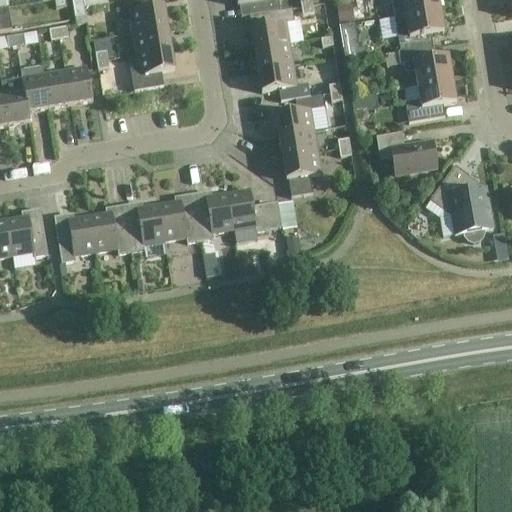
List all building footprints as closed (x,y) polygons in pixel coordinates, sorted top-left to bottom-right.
[(71,4),(73,12),(83,10),(107,6),(106,0),(81,0),(82,2),(71,4)] [(121,25),(130,24),(132,37),(167,31),(163,9),(155,10),(153,0),(144,0),(118,4),(121,25)] [(235,0),(237,9),(239,8),(241,20),(249,19),(252,18),(279,14),(278,2),(271,3),(270,0),(235,0)] [(299,2),(300,10),(311,8),(310,0),(299,2)] [(354,16),(371,16),(371,1),(354,0),(354,16)] [(402,4),(405,18),(439,12),(437,0),(390,0),(391,5),(402,4)] [(66,10),(64,1),(54,3),(55,11),(66,10)] [(313,17),(311,8),(300,10),(302,19),(313,17)] [(0,35),(12,33),(8,10),(0,11),(0,35)] [(86,18),(85,18),(83,10),(73,12),(74,21),(75,28),(87,27),(86,18)] [(291,12),(279,14),(252,18),(254,30),(250,31),(254,53),(289,47),(285,25),(293,24),(291,12)] [(396,34),(400,55),(425,51),(423,39),(443,36),(439,12),(405,18),(407,33),(396,34)] [(65,30),(57,31),(59,42),(67,41),(65,30)] [(57,31),(48,33),(50,44),(59,42),(57,31)] [(132,37),(136,58),(170,52),(167,31),(132,37)] [(22,37),(14,39),(16,49),(24,48),(22,37)] [(14,39),(5,40),(7,51),(16,49),(14,39)] [(321,51),(332,49),(330,40),(320,42),(321,51)] [(292,68),(289,47),(254,53),(257,74),(292,68)] [(399,68),(403,67),(404,72),(408,74),(414,74),(417,89),(451,83),(447,59),(427,63),(425,51),(400,55),(397,56),(399,68)] [(163,90),(161,76),(174,74),(170,52),(136,58),(138,71),(130,72),(133,95),(163,90)] [(94,56),(96,65),(107,63),(105,54),(94,56)] [(108,71),(107,63),(96,65),(97,73),(108,71)] [(280,105),(295,103),(310,100),(307,87),(296,89),(292,68),(257,74),(261,96),(278,93),(280,105)] [(27,116),(28,116),(49,112),(43,78),(42,69),(19,73),(21,81),(23,91),(27,116)] [(86,71),(64,74),(70,109),(92,105),(86,71)] [(64,74),(43,78),(49,112),(70,109),(64,74)] [(21,81),(0,85),(8,129),(30,126),(28,116),(27,116),(23,91),(21,81)] [(456,106),(451,83),(417,89),(419,103),(404,106),(408,127),(437,122),(435,110),(456,106)] [(327,89),(329,97),(340,95),(338,87),(327,89)] [(341,104),(340,95),(329,97),(330,106),(341,104)] [(363,97),(350,99),(352,113),(365,111),(363,97)] [(322,98),(310,100),(295,103),(297,115),(275,118),(279,140),(313,135),(310,113),(324,110),(322,98)] [(367,132),(354,134),(358,154),(371,152),(367,132)] [(317,156),(313,135),(279,140),(282,161),(317,156)] [(401,136),(376,140),(380,163),(391,161),(395,180),(436,173),(432,145),(404,150),(401,136)] [(336,144),(338,152),(349,150),(347,142),(336,144)] [(351,159),(349,150),(338,152),(340,161),(351,159)] [(312,197),(309,179),(320,178),(317,156),(282,161),(286,183),(288,183),(291,201),(312,197)] [(454,169),(429,204),(451,219),(454,239),(463,238),(464,241),(467,245),(472,247),(478,246),(482,242),(484,237),(483,234),(492,233),(485,191),(482,191),(467,181),(469,179),(454,169)] [(250,193),(216,199),(223,236),(254,231),(255,236),(281,232),(277,206),(252,210),(250,193)] [(204,196),(183,199),(191,246),(213,243),(212,238),(223,236),(216,199),(205,201),(204,196)] [(180,205),(152,209),(158,247),(185,242),(186,247),(191,246),(183,199),(179,200),(180,205)] [(135,207),(119,210),(126,257),(144,254),(143,249),(158,247),(152,209),(136,212),(135,207)] [(117,258),(126,257),(119,210),(111,211),(111,216),(87,220),(93,257),(116,253),(117,258)] [(27,220),(8,223),(13,260),(33,257),(34,262),(47,259),(40,212),(27,214),(27,220)] [(66,218),(53,220),(61,268),(75,265),(74,260),(93,257),(87,220),(67,223),(66,218)] [(0,262),(13,260),(8,223),(0,223),(0,262)]
